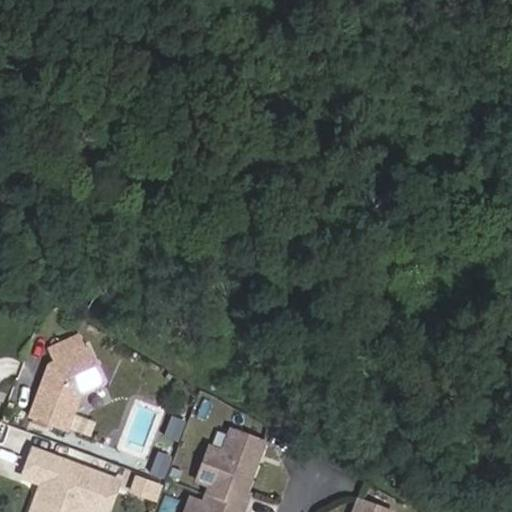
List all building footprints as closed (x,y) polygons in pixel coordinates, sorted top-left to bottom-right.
[(66,432),(80,396),(103,385),(86,348),(83,350),(78,336),(48,350),(54,363),(56,368),(54,373),(46,371),(28,418),(66,432)] [(54,373),(56,368),(54,363),(48,366),(46,371),(54,373)] [(176,444),(182,430),(172,427),(167,441),(176,444)] [(242,511),(249,496),(245,494),(264,444),(229,431),(221,453),(208,448),(195,482),(208,488),(202,504),(189,499),(184,511),(242,511)] [(107,511),(118,482),(32,451),(22,478),(40,485),(38,491),(42,492),(40,499),(34,501),(30,511),(107,511)] [(163,481),(169,463),(158,459),(151,477),(163,481)] [(155,502),(160,487),(135,478),(130,492),(155,502)] [(386,511),(357,501),(352,511),(386,511)]
